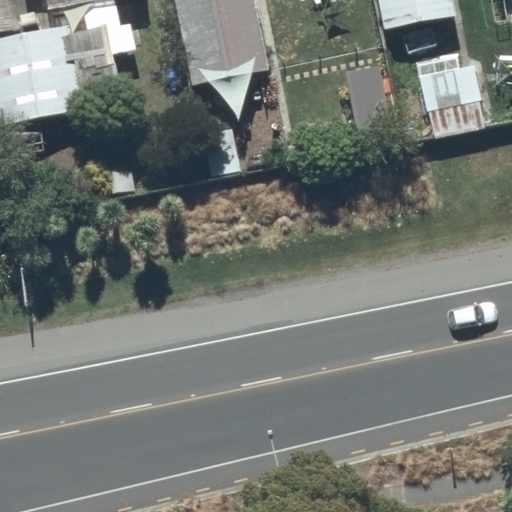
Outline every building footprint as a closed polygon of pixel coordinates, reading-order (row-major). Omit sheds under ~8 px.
[(47,0),(51,20),(154,1),(153,0),(47,0)] [(256,0),(178,0),(196,93),(271,79),(256,0)] [(461,27),(455,0),(378,0),(387,41),(461,27)] [(72,34),(0,47),(0,129),(2,138),(41,131),(45,158),(88,150),(82,117),(104,113),(97,75),(80,78),(72,34)] [(478,71),(422,83),(435,144),(491,132),(478,71)] [(349,139),(351,137),(352,136),(354,134),(356,131),(357,129),(358,126),(360,124),(360,121),(361,118),(361,115),(361,112),(361,109),(361,107),(360,104),(359,101),(358,99),(357,96),(355,94),(353,91),(351,89),(349,87),(347,86),(344,84),(342,83),(339,82),(336,81),(334,81),(331,80),(328,80),(325,80),(322,81),(319,81),(317,82),(314,84),(312,85),(309,87),(307,88),(305,90),(303,92),(301,95),(300,97),(299,99),(297,102),(297,105),(296,107),(295,110),(295,113),(295,116),(296,118),(296,121),(297,124),(298,126),(299,129),(300,131),(302,134),(304,136),(306,138),(308,140),(310,141),(312,143),(315,144),(317,145),(320,146),(323,146),(326,146),(328,147),(331,146),(334,146),(336,145),(339,145),(342,144),(344,142),(347,141),(349,139)]
